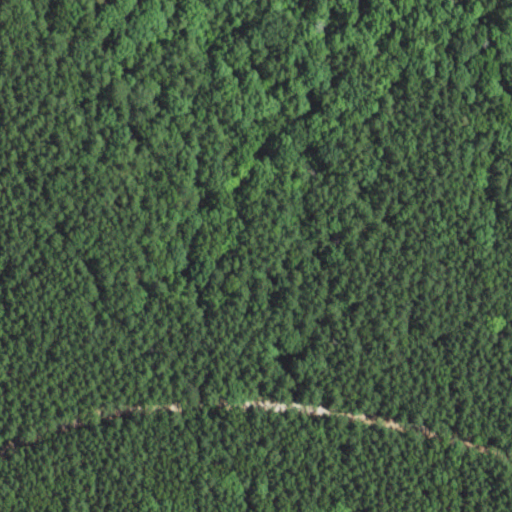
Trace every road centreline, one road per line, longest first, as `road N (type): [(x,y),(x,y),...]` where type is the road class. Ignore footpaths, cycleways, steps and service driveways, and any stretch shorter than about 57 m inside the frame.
road 1 (residential): [(209,408),(448,450),(511,487)]
road 2 (residential): [(0,440),(56,412),(209,408)]
